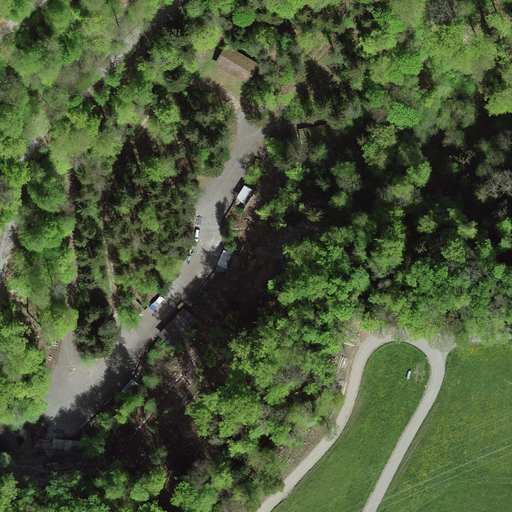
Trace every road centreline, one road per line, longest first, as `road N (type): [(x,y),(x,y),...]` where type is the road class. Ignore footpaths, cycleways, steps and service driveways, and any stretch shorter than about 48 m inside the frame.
road 1 (residential): [(257,511),(337,426),(368,341),(401,329),(432,344),(437,372),(367,511)]
road 2 (residential): [(174,0),(135,32),(40,140),(0,282)]
road 3 (track): [(188,82),(150,107),(106,188),(121,323)]
